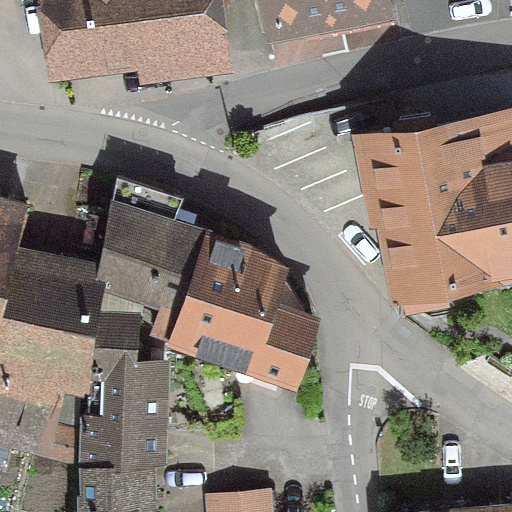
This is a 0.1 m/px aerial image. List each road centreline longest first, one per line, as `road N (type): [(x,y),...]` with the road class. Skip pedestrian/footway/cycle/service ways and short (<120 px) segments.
road 1 (residential): [(155,156),(171,129),(199,112),(511,42)]
road 2 (tertiary): [(356,335),(329,281),(283,226),(204,174),(155,156)]
road 3 (residential): [(356,335),(511,430)]
road 4 (tertiary): [(358,511),(349,365),(356,335)]
road 5 (tertiary): [(155,156),(0,128)]
